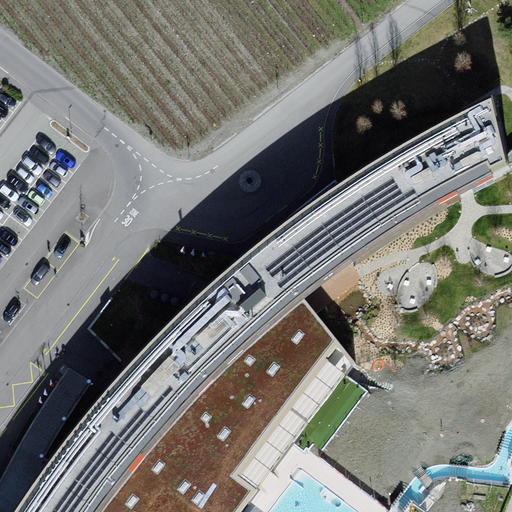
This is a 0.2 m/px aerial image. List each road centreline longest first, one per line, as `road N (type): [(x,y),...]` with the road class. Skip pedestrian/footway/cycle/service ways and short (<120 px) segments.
road 1 (residential): [(424,0),(207,170),(186,179),(149,176)]
road 2 (unclassified): [(0,47),(133,151),(149,176)]
road 3 (residential): [(95,249),(0,374)]
